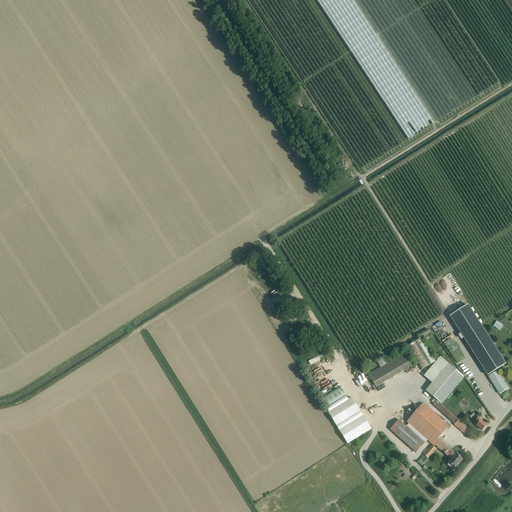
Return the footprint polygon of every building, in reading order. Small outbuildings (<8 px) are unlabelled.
[(463,308),(450,316),(488,376),(488,377),(500,394),(506,391),(508,389),(497,371),(496,370),(501,367),(506,364),(468,305),(463,308)] [(428,328),(417,335),(419,339),(430,332),(428,328)] [(437,361),(423,337),(407,346),(421,370),(437,361)] [(376,387),(378,386),(411,366),(415,364),(407,351),(389,362),(385,356),(377,360),(380,367),(368,374),(376,387)] [(321,355),(308,362),(310,365),(323,358),(321,355)] [(464,377),(446,361),(440,357),(424,376),(432,383),(425,391),(441,404),(464,377)] [(510,395),(507,390),(500,394),(503,399),(510,395)] [(352,398),(328,412),(337,426),(360,412),(352,398)] [(433,405),(452,422),(455,424),(454,425),(465,434),(465,433),(470,437),(472,434),(473,433),(468,430),(469,429),(458,420),(437,400),(433,405)] [(439,438),(449,426),(423,403),(406,422),(408,424),(427,440),(432,445),(439,438)] [(363,415),(339,430),(347,444),(371,429),(363,415)] [(476,425),(482,431),(487,425),(477,416),(474,419),(476,421),(475,421),(478,423),(476,425)] [(425,443),(406,426),(399,420),(390,429),(416,453),(425,443)] [(456,454),(451,449),(439,438),(432,445),(434,447),(435,445),(451,460),(448,463),(455,469),(463,459),(457,453),(456,454)] [(424,455),(427,458),(435,449),(431,446),(424,455)]
